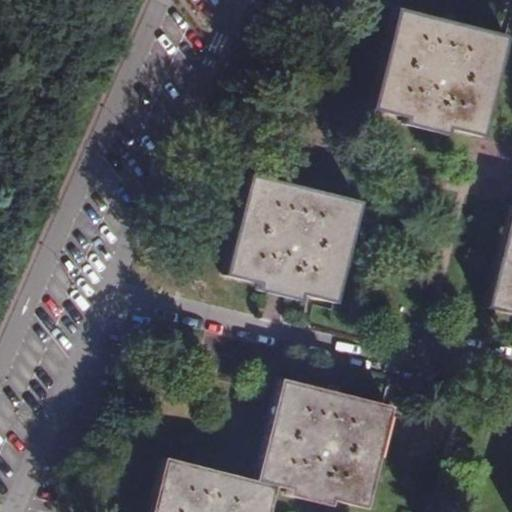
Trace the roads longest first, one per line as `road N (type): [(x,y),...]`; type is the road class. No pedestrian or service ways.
road 1 (residential): [(104,293),(421,383),(429,353),(511,373)]
road 2 (residential): [(161,0),(0,368)]
road 3 (residential): [(104,293),(234,0)]
road 4 (residential): [(10,511),(104,293)]
